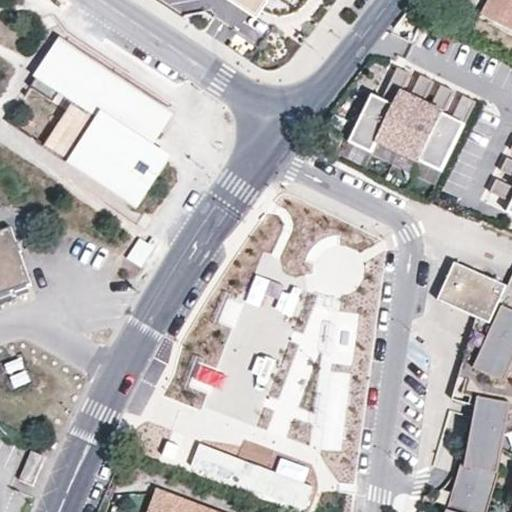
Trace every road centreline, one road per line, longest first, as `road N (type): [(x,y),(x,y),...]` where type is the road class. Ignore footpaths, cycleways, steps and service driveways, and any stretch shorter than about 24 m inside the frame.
road 1 (residential): [(265,155),(410,230),(375,511)]
road 2 (residential): [(265,155),(167,308),(59,511)]
road 3 (residential): [(93,0),(287,125)]
road 4 (residential): [(287,125),(390,0)]
